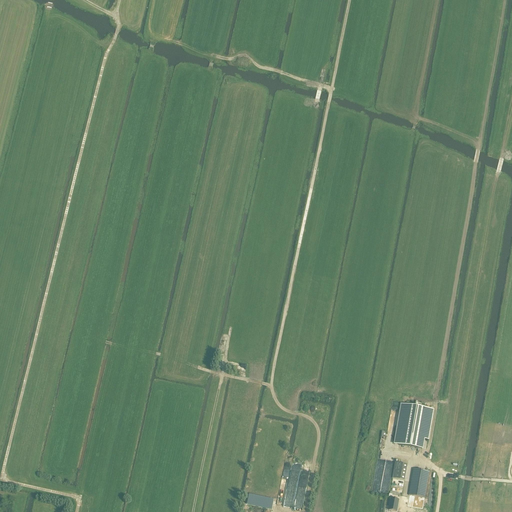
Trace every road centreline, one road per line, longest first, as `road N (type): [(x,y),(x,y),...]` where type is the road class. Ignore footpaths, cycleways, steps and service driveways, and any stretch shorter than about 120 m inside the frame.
road 1 (track): [(119,0),(2,475),(80,497),(77,511)]
road 2 (track): [(192,511),(231,327),(254,298),(289,126),(317,99)]
road 3 (track): [(271,387),(350,0)]
road 4 (track): [(304,511),(316,425),(284,410),(266,384),(199,367)]
road 5 (track): [(106,304),(104,341),(199,367)]
